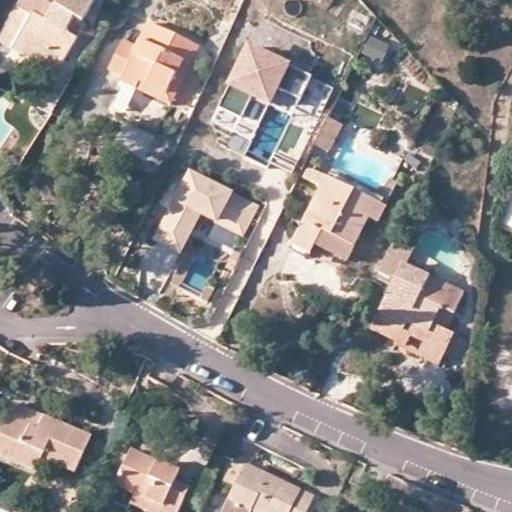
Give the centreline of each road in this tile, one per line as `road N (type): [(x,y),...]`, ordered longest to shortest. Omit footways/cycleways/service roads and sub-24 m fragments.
road 1 (residential): [(511,487),(327,414),(109,313)]
road 2 (residential): [(109,313),(0,235)]
